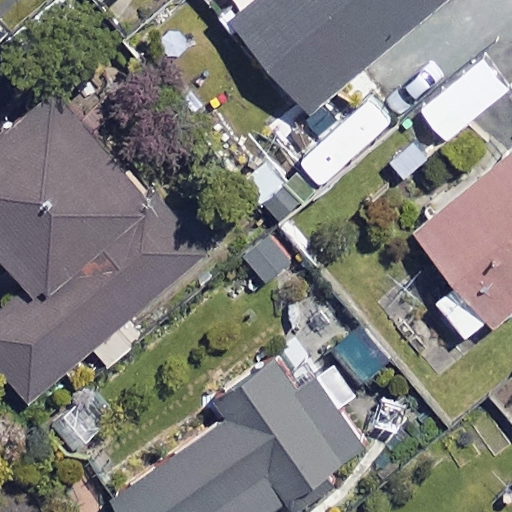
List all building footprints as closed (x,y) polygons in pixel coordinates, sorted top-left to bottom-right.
[(426,0),(236,0),(229,6),(306,99),(426,0)] [(198,247),(51,66),(0,107),(0,235),(27,268),(0,289),(0,353),(26,386),(198,247)] [(289,152),(274,163),(291,186),(399,103),(372,67),(279,138),(289,152)] [(511,293),(511,131),(410,214),(454,268),(432,285),(468,329),(511,293)] [(335,403),(397,359),(368,319),(306,363),(296,348),(280,359),(268,341),(214,379),(227,397),(105,484),(124,511),(255,511),(284,492),(293,506),(334,476),(325,463),(360,438),(335,403)]
